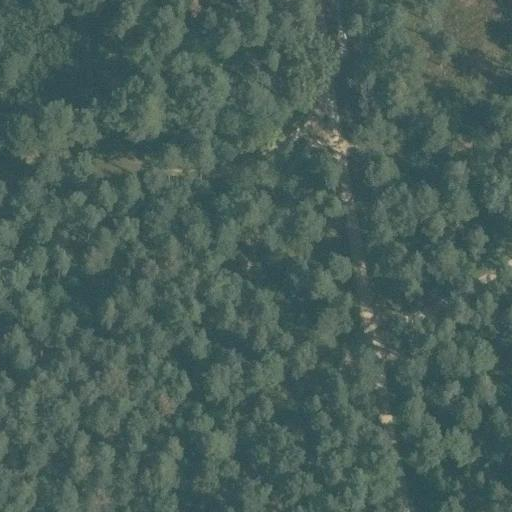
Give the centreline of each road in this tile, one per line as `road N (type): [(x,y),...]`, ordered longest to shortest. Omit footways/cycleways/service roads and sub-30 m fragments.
road 1 (unknown): [(183,511),(239,429),(251,255),(292,165),(337,141),(409,157),(511,134)]
road 2 (track): [(373,343),(315,0)]
road 3 (track): [(217,511),(305,405),(373,343)]
road 4 (track): [(334,116),(226,173),(127,169)]
road 5 (track): [(412,511),(373,343)]
road 6 (track): [(127,169),(103,0)]
road 7 (track): [(373,343),(511,261)]
road 8 (unknown): [(333,0),(351,147)]
road 9 (track): [(127,169),(0,190)]
